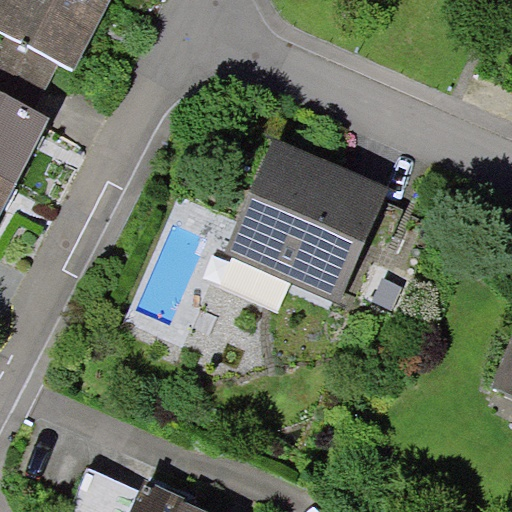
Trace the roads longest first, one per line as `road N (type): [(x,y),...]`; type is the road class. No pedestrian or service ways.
road 1 (residential): [(0,390),(198,16)]
road 2 (residential): [(198,16),(511,155)]
